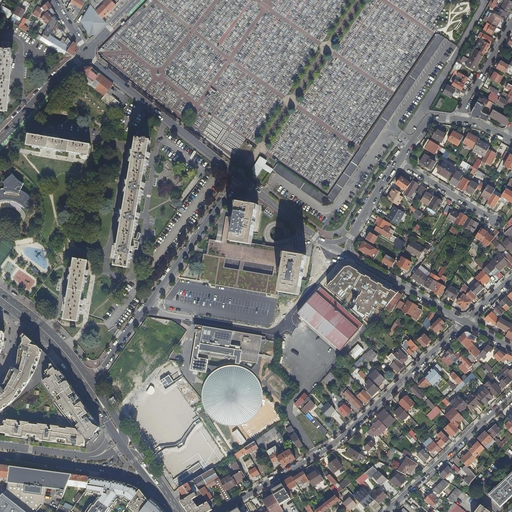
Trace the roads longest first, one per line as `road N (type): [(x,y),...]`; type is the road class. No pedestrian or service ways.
road 1 (residential): [(216,511),(343,437),(465,322)]
road 2 (residential): [(85,381),(240,176)]
road 3 (residential): [(85,51),(240,176)]
road 4 (residential): [(511,394),(387,511)]
road 5 (unknown): [(338,250),(276,330),(239,327)]
road 6 (residential): [(348,252),(465,322)]
road 7 (unknown): [(133,397),(158,373),(174,387),(184,408),(173,464)]
road 8 (secondary): [(0,141),(85,51)]
road 9 (primary): [(85,381),(53,339),(0,297)]
